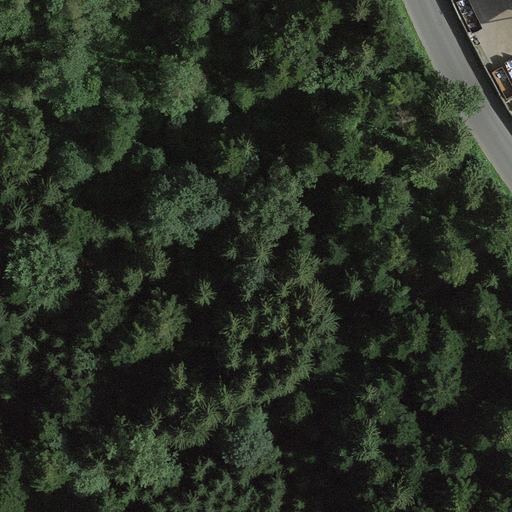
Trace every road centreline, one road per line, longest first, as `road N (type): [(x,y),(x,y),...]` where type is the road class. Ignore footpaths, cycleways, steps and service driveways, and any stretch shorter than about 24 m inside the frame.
road 1 (track): [(511,223),(66,511)]
road 2 (unclassified): [(420,0),(475,111),(511,160)]
